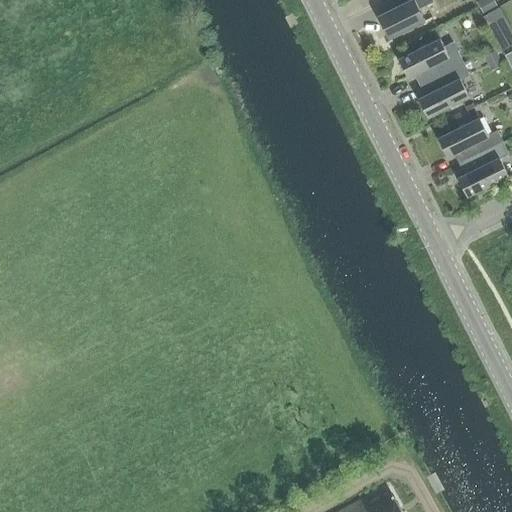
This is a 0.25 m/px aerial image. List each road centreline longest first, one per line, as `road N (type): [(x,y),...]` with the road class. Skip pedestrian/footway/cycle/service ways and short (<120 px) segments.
road 1 (tertiary): [(435,245),(315,0)]
road 2 (tertiary): [(511,396),(435,245)]
